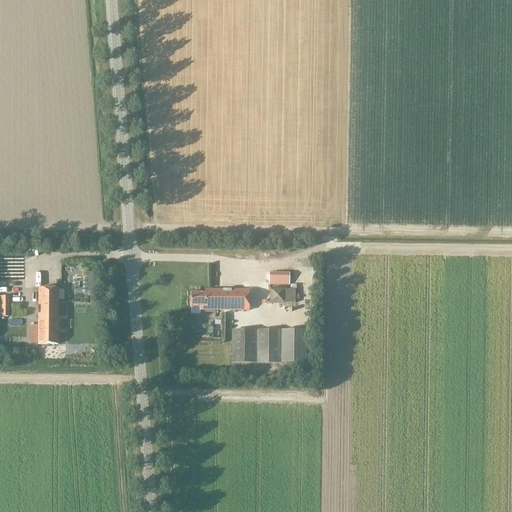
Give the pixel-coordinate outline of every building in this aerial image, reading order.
[(256,270),(264,270),(265,260),(256,260),(256,270)] [(269,274),(268,284),(288,285),(288,274),(269,274)] [(306,312),(305,279),(297,279),(299,313),(306,312)] [(58,289),(38,288),(37,344),(57,345),(58,289)] [(269,304),(285,304),(284,289),(269,289),(269,304)] [(249,291),(205,290),(205,293),(191,293),(190,302),(190,307),(200,307),(200,310),(249,311),(249,291)] [(0,317),(8,317),(8,297),(0,296),(0,317)] [(232,330),(231,363),(305,364),(305,331),(232,330)] [(89,342),(77,342),(77,351),(88,351),(89,342)]
